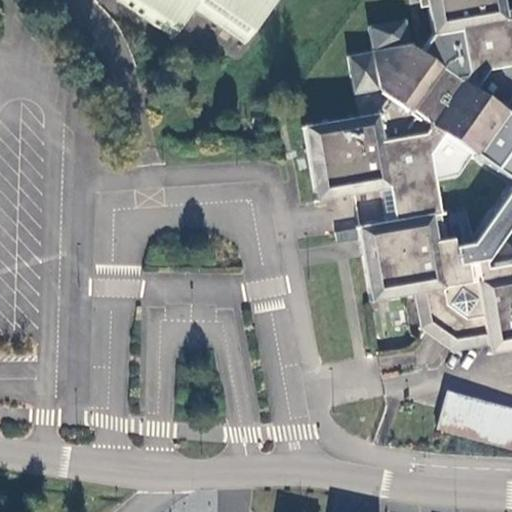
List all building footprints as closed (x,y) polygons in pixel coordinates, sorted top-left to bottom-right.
[(114,0),(171,39),(191,9),(243,44),(272,0),(114,0)] [(511,261),(485,267),(485,262),(511,223),(511,8),(504,10),(502,0),(426,0),(432,34),(420,51),(411,45),(408,45),(404,20),(367,26),(371,51),(347,55),(352,92),(377,87),(387,95),(374,114),(303,126),(315,199),(351,193),(361,191),(366,224),(357,225),(370,300),(413,293),(443,287),(446,304),(438,315),(457,328),(465,317),(482,314),(487,344),(488,351),(511,347),(511,261)] [(351,193),(357,225),(366,224),(361,191),(351,193)] [(413,293),(420,328),(452,351),(487,344),(482,314),(465,317),(457,328),(438,315),(446,304),(443,287),(413,293)] [(447,389),(436,428),(460,434),(470,396),(447,389)] [(511,406),(470,396),(460,434),(511,447),(511,406)]
